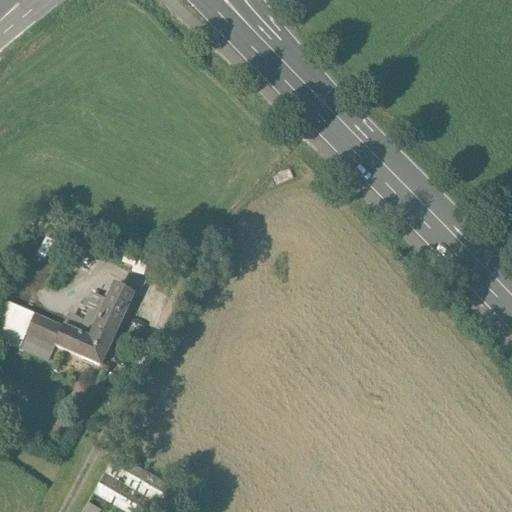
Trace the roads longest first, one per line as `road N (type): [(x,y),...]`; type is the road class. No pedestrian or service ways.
road 1 (primary): [(310,91),(511,303)]
road 2 (primary): [(310,91),(221,0)]
